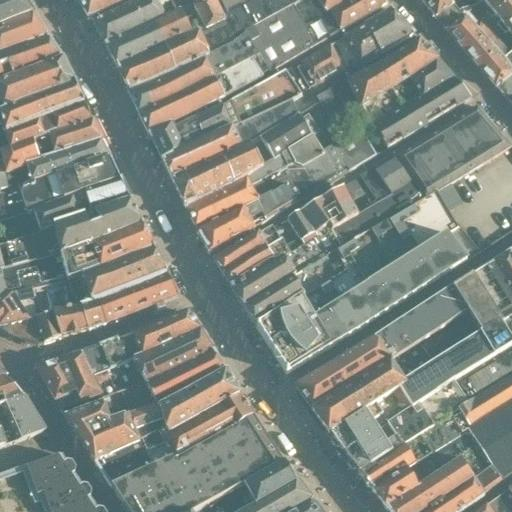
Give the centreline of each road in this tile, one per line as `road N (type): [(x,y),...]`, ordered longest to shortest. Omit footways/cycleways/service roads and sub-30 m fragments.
road 1 (residential): [(14,365),(114,511)]
road 2 (residential): [(403,0),(511,127)]
